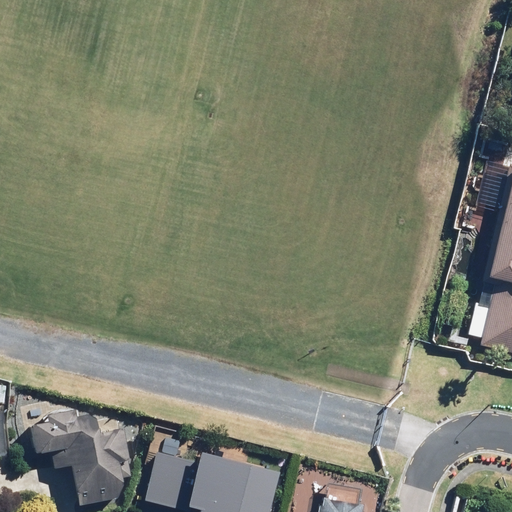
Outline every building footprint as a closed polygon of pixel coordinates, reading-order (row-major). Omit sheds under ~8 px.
[(511,65),(503,100),(511,102),(511,65)] [(511,170),(502,168),(473,283),(488,287),(472,349),(511,359),(511,170)] [(1,387),(0,387),(0,456),(10,457),(12,419),(6,419),(6,406),(0,406),(1,387)] [(82,405),(68,407),(51,409),(52,418),(38,419),(42,451),(52,450),(54,470),(76,467),(81,505),(132,498),(127,460),(135,459),(130,425),(110,427),(107,410),(83,414),(82,405)] [(195,509),(196,502),(209,505),(207,511),(277,511),(286,466),(206,450),(204,460),(159,451),(149,500),(195,509)] [(368,511),(371,500),(325,491),(320,511),(368,511)]
